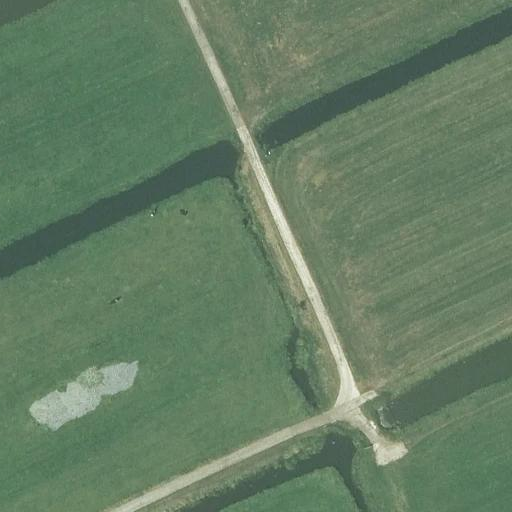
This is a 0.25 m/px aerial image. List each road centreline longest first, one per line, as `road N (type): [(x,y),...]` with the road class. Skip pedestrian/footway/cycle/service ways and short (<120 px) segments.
road 1 (track): [(185,0),(354,402),(386,453),(511,399)]
road 2 (track): [(354,402),(128,511)]
